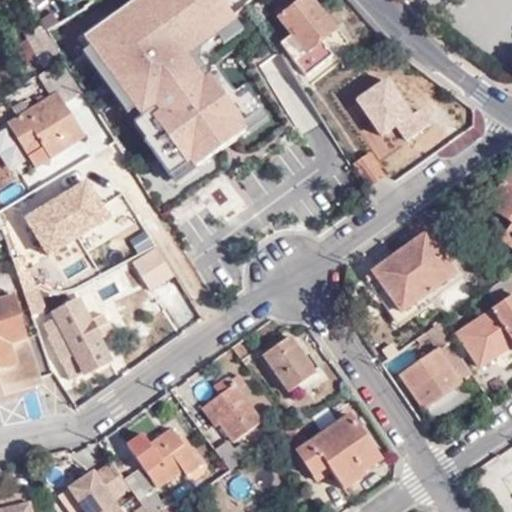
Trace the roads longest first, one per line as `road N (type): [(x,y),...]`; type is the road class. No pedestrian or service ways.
road 1 (residential): [(0,445),(84,425),(295,276)]
road 2 (residential): [(295,276),(511,119)]
road 3 (residential): [(432,478),(295,276)]
road 4 (tertiary): [(374,0),(511,113)]
